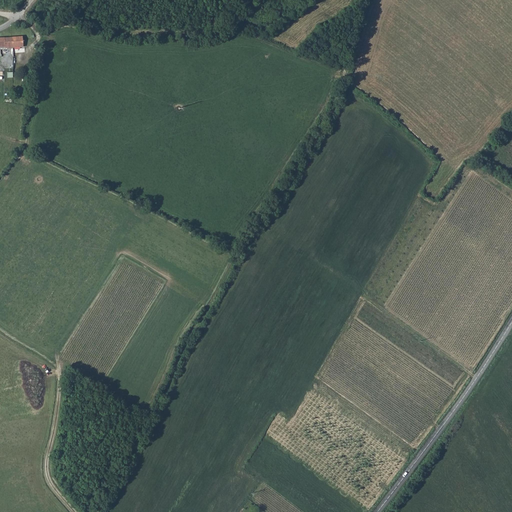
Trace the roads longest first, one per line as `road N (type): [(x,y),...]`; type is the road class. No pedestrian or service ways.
road 1 (track): [(72,511),(45,470),(57,356),(138,215),(25,156),(45,55),(20,14),(0,13)]
road 2 (track): [(366,0),(345,83),(233,254),(98,511)]
road 3 (tertiary): [(377,511),(511,320)]
